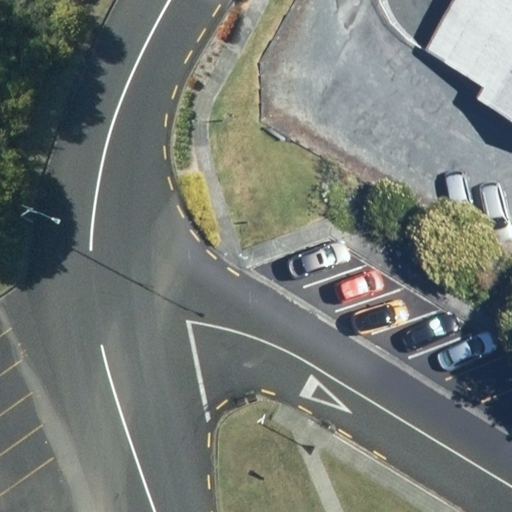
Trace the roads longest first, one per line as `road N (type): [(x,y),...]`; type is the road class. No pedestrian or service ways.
road 1 (residential): [(91,296),(259,336),(511,488)]
road 2 (residential): [(91,296),(101,162),(135,66),(171,0)]
road 3 (residential): [(155,511),(91,296)]
